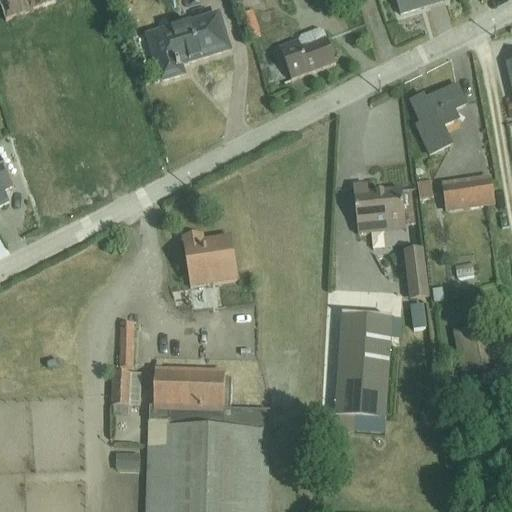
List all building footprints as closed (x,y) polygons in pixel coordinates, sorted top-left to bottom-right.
[(82,0),(0,0),(0,8),(8,29),(83,0),(82,0)] [(444,0),(394,0),(400,18),(419,12),(419,11),(444,3),(444,4),(446,4),(444,0)] [(218,15),(148,37),(162,84),(183,78),(180,68),(229,53),(218,15)] [(298,44),(279,51),(291,84),(336,67),(323,33),(319,32),(301,38),(298,44)] [(423,100),(412,106),(421,127),(415,129),(430,161),(454,150),(445,132),(460,124),(455,113),(465,108),(457,90),(425,105),(423,100)] [(0,209),(9,205),(4,195),(13,190),(0,165),(0,209)] [(432,184),(417,186),(420,204),(434,202),(432,184)] [(492,184),(442,190),(445,213),(495,206),(492,184)] [(367,189),(353,190),(358,239),(406,235),(402,193),(368,197),(367,189)] [(202,238),(183,241),(190,293),(239,286),(231,240),(203,244),(202,238)] [(423,252),(404,255),(410,304),(430,301),(423,252)] [(459,266),(461,278),(479,276),(477,263),(459,266)] [(436,288),(437,303),(448,302),(447,287),(436,288)] [(416,329),(430,329),(431,305),(417,305),(416,329)] [(341,318),(335,435),(354,436),(355,421),(387,423),(393,322),(341,318)] [(121,326),(119,372),(135,372),(136,327),(121,326)] [(494,329),(453,337),(461,376),(502,368),(494,329)] [(145,511),(268,511),(271,433),(269,433),(271,414),(231,413),(232,382),(226,381),(226,375),(155,373),(154,410),(150,410),(149,424),(148,424),(145,511)] [(113,411),(129,411),(139,412),(140,378),(113,377),(111,410),(113,411)] [(473,396),(453,397),(454,407),(474,405),(473,396)] [(129,411),(113,411),(113,421),(128,421),(129,411)] [(116,457),(115,473),(140,474),(141,457),(116,457)] [(130,489),(129,511),(138,511),(139,489),(130,489)]
